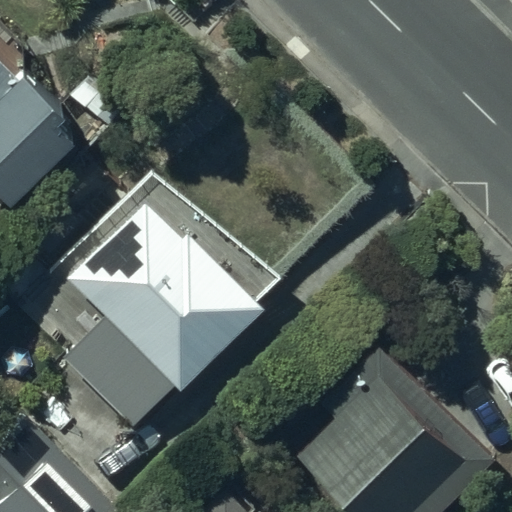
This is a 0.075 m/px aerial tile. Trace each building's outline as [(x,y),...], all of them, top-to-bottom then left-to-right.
[(0,209),(13,222),(84,150),(0,68),(0,209)] [(178,392),(256,311),(144,206),(67,287),(178,392)] [(276,439),(346,511),(430,511),(485,460),(374,345),(276,439)] [(110,511),(17,418),(0,434),(0,511),(110,511)] [(226,511),(213,499),(200,511),(226,511)]
